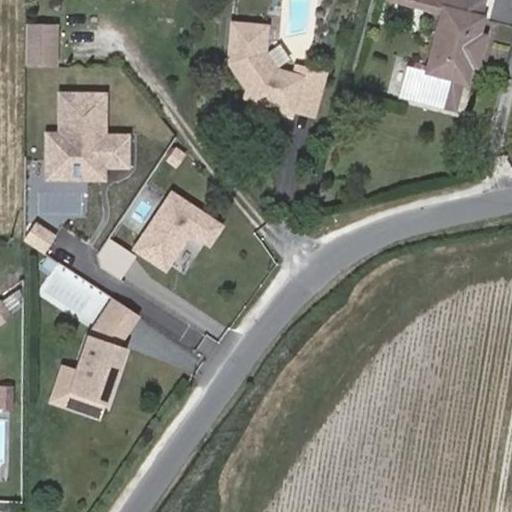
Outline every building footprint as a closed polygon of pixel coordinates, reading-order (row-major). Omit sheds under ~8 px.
[(389,0),(389,3),(442,15),(430,74),(406,69),(399,104),(454,116),(461,83),(467,84),(471,67),(481,68),(487,42),(478,40),(485,2),(477,0),(389,0)] [(268,32),(233,31),(232,71),(255,95),(258,92),(262,97),(261,102),(283,107),(281,113),(298,117),(299,111),(316,115),(326,75),(310,71),(308,81),(282,74),(268,59),(268,32)] [(45,78),(46,36),(19,36),(18,78),(45,78)] [(41,143),(40,170),(58,170),(58,190),(93,191),(93,178),(124,179),(125,147),(99,146),(100,105),(55,104),(54,144),(41,143)] [(58,190),(58,170),(40,170),(39,189),(58,190)] [(129,262),(161,282),(185,245),(204,257),(217,238),(167,205),(129,262)] [(29,233),(17,249),(38,264),(50,248),(29,233)] [(105,253),(96,268),(98,280),(116,292),(130,269),(105,253)] [(137,335),(113,318),(87,354),(65,409),(102,424),(125,369),(116,366),(137,335)] [(97,439),(102,424),(65,409),(72,390),(64,386),(50,421),(97,439)]
